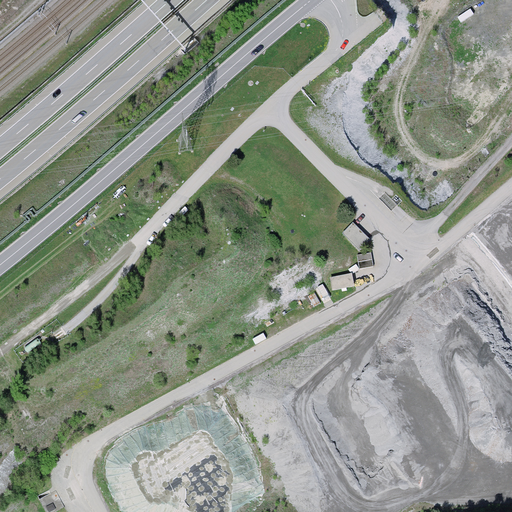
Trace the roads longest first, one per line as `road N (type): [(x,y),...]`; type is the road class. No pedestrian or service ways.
road 1 (primary): [(311,0),(0,263)]
road 2 (motorway): [(0,178),(206,0)]
road 3 (motorway): [(169,0),(0,147)]
road 4 (track): [(144,237),(0,348)]
